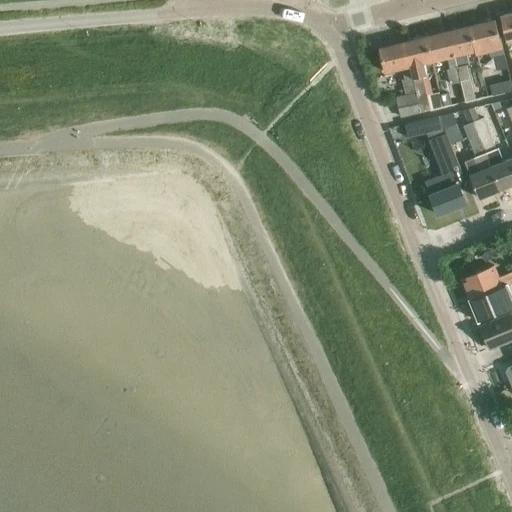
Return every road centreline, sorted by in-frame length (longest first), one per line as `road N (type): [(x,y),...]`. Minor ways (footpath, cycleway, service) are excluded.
road 1 (residential): [(421,251),(330,31)]
road 2 (residential): [(505,457),(421,251)]
road 3 (residential): [(0,30),(199,13)]
road 4 (residential): [(199,13),(294,11),(330,31)]
